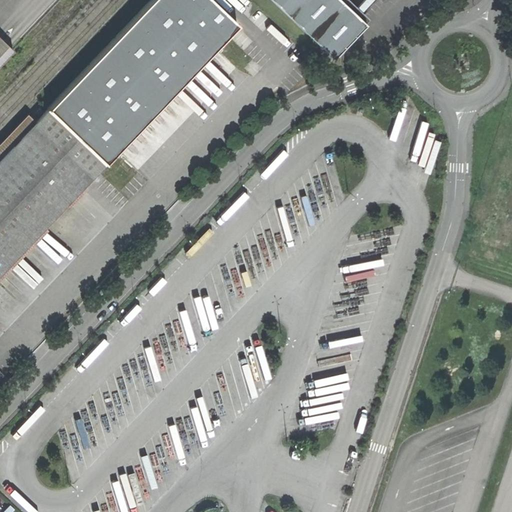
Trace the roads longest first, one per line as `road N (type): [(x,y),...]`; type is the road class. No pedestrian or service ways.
road 1 (unclassified): [(0,414),(277,124),(342,91),(421,69)]
road 2 (unclassified): [(464,104),(452,212),(359,511)]
